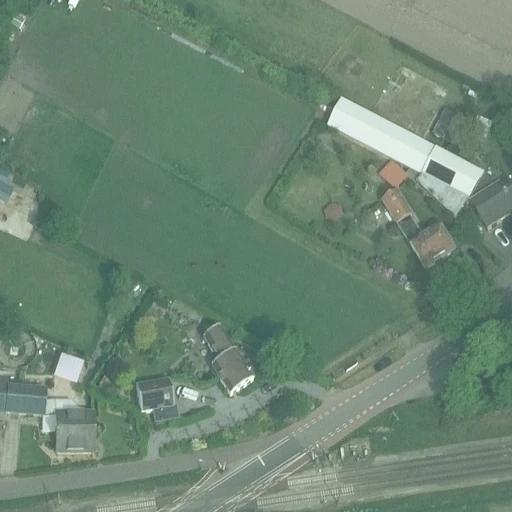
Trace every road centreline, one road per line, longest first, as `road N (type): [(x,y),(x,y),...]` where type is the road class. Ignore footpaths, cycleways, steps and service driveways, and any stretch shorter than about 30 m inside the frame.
road 1 (unclassified): [(0,491),(288,450)]
road 2 (tertiary): [(288,450),(409,370)]
road 3 (tertiary): [(409,370),(511,304)]
